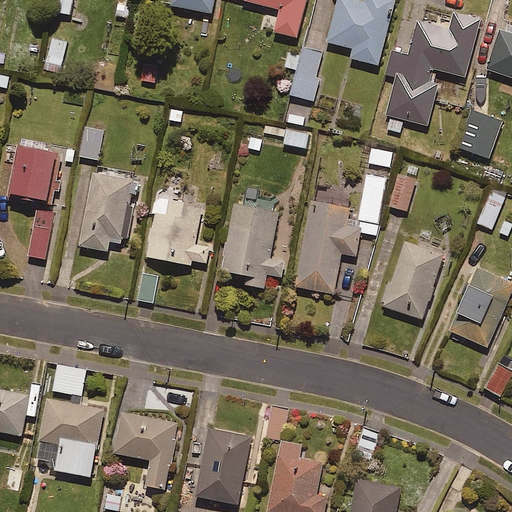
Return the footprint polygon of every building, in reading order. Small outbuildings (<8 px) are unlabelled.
[(73,0),(55,0),(54,9),(71,13),(73,0)] [(215,0),(174,0),(174,3),(214,11),(215,0)] [(307,0),(260,0),(282,6),(276,28),(299,34),(307,0)] [(393,0),(363,0),(364,0),(362,0),(336,0),(326,40),(352,47),(350,56),(377,63),(393,0)] [(478,18),(452,11),(448,28),(417,20),(408,55),(391,50),(386,74),(396,77),(383,127),(400,132),(404,118),(427,124),(437,82),(429,80),(433,67),(464,75),(478,18)] [(511,20),(510,20),(506,31),(500,29),(487,67),(511,75),(511,20)] [(69,40),(53,36),(46,67),(62,71),(69,40)] [(304,46),(302,54),(290,50),(286,64),(300,68),(292,93),(314,100),(322,77),(317,76),(324,52),(304,46)] [(156,81),(159,64),(145,61),(142,79),(156,81)] [(109,113),(92,109),(81,153),(98,157),(109,113)] [(501,119),(470,109),(458,146),(489,157),(501,119)] [(310,131),(288,128),(286,144),(308,147),(310,131)] [(60,148),(24,140),(13,190),(50,197),(60,148)] [(393,152),(371,147),(368,162),(390,166),(393,152)] [(137,177),(95,169),(81,243),(110,248),(112,238),(129,241),(136,203),(132,203),(137,177)] [(415,177),(397,171),(388,203),(406,209),(415,177)] [(346,218),(349,206),(310,199),(295,285),(333,291),(340,251),(355,254),(359,231),(375,234),(385,177),(365,173),(357,220),(346,218)] [(506,193),(493,187),(477,222),(491,228),(506,193)] [(205,200),(160,192),(149,253),(208,263),(212,244),(197,241),(205,200)] [(282,205),(239,196),(224,267),(248,272),(246,282),(266,286),(269,271),(283,274),(286,259),(272,256),(282,205)] [(511,203),(508,202),(498,232),(508,235),(511,224),(511,203)] [(56,210),(39,207),(30,253),(47,256),(56,210)] [(443,253),(404,239),(382,304),(421,317),(443,253)] [(511,288),(511,282),(476,265),(447,327),(486,346),(511,288)] [(160,275),(144,272),(139,298),(154,301),(160,275)] [(511,372),(511,368),(499,361),(484,386),(499,395),(511,372)] [(88,368),(60,363),(55,388),(83,394),(88,368)] [(31,392),(0,386),(0,428),(24,432),(31,392)] [(106,406),(49,395),(37,455),(57,459),(55,466),(93,473),(106,406)] [(181,419),(124,408),(116,449),(153,456),(149,481),(168,485),(181,419)] [(253,434),(212,426),(199,493),(241,501),(253,434)] [(381,431),(366,426),(358,450),(374,455),(381,431)] [(304,441),(285,437),(270,509),(283,511),(326,511),(330,494),(318,492),(325,458),(301,453),(304,441)] [(26,469),(15,466),(10,489),(20,491),(26,469)] [(398,511),(403,485),(360,477),(353,511),(398,511)]
